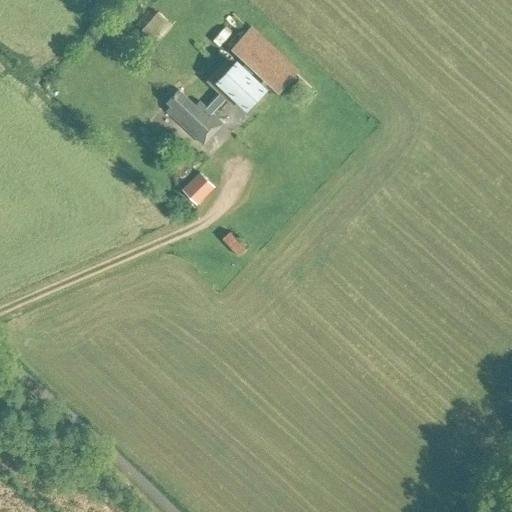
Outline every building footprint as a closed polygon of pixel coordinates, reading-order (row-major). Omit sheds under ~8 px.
[(162,8),(145,28),(159,40),(177,21),(162,8)] [(279,91),(299,70),(251,25),(231,47),(279,91)] [(220,92),(206,107),(211,112),(225,98),(231,104),(236,100),(247,110),(268,88),(236,57),(229,65),(224,61),(207,80),(220,92)] [(223,123),(211,112),(206,107),(198,100),(195,104),(178,89),(166,102),(169,106),(166,109),(203,144),(223,123)] [(199,171),(181,189),(192,199),(210,181),(199,171)]
